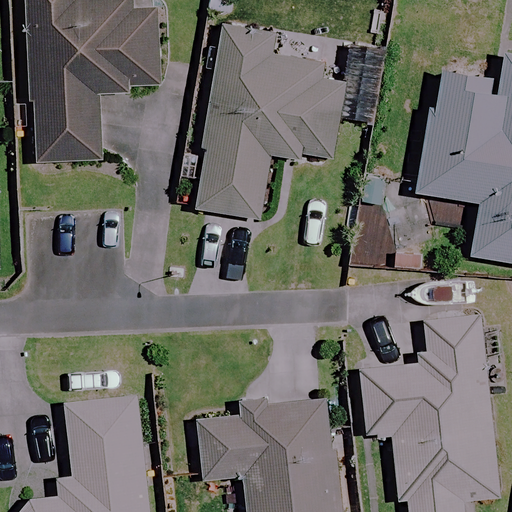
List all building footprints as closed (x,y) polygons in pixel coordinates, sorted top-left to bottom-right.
[(155,5),(28,7),(30,165),(96,164),(95,93),(156,93),(155,5)] [(288,39),(215,29),(192,212),(260,221),(268,154),(329,162),(334,122),(365,126),(371,71),(286,61),(288,39)] [(511,61),(494,59),(491,81),(432,71),(412,195),(474,205),(466,258),(511,265),(511,61)] [(478,319),(409,324),(405,325),(407,366),(353,370),(358,437),(386,435),(390,498),(403,497),(403,511),(460,511),(460,501),(490,499),(478,319)] [(144,511),(133,396),(57,404),(64,471),(49,472),(52,497),(22,500),(23,511),(15,511),(144,511)] [(333,511),(320,403),(192,418),(200,482),(237,478),(241,511),(333,511)]
